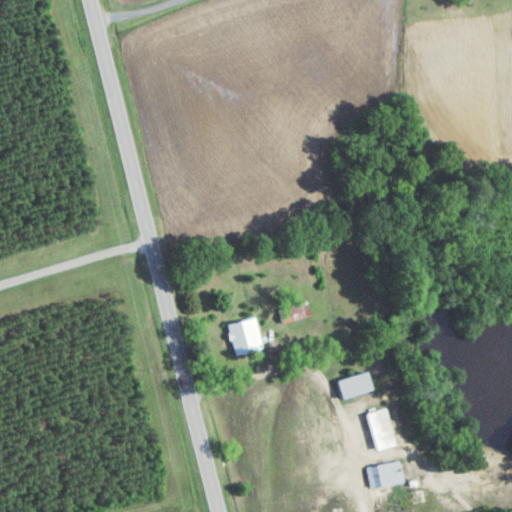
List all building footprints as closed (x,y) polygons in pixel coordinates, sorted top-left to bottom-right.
[(306,316),(302,303),(273,311),(277,325),(306,316)] [(222,326),(230,356),(257,349),(249,319),(222,326)] [(330,381),(334,399),(365,392),(361,374),(330,381)] [(391,447),(380,410),(360,415),(370,453),(391,447)] [(397,484),(395,463),(362,467),(364,488),(397,484)] [(465,489),(467,504),(504,498),(501,472),(472,476),(473,488),(465,489)]
